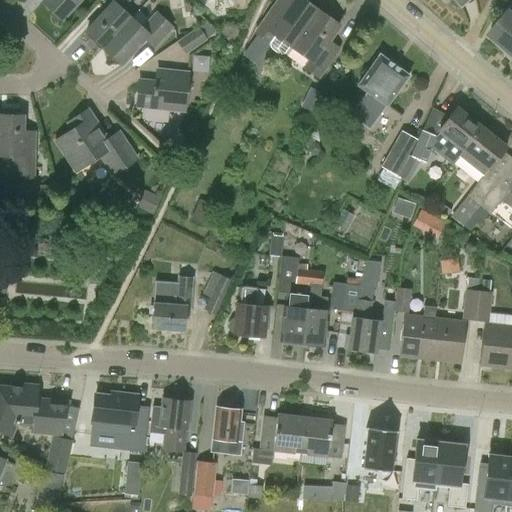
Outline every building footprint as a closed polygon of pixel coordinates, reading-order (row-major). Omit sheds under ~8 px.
[(44,0),(42,2),(62,20),(80,0),(44,0)] [(104,49),(132,19),(122,9),(130,1),(129,0),(117,0),(86,32),(104,49)] [(295,48),(321,11),(304,0),(295,0),(284,17),(273,10),(257,34),(270,42),(269,47),(271,49),(278,54),(281,55),(284,54),(286,55),(292,46),(295,48)] [(511,54),(511,8),(490,36),(511,54)] [(320,57),(341,25),(321,11),(295,48),(311,59),(306,66),(321,76),(330,63),(320,57)] [(155,48),(173,28),(159,14),(144,30),(132,19),(104,49),(121,65),(146,39),(155,48)] [(186,55),(207,41),(199,28),(177,42),(186,55)] [(350,114),(370,129),(410,76),(382,55),(359,85),(367,92),(350,114)] [(185,111),(188,74),(158,71),(157,84),(140,82),(137,107),(185,111)] [(303,106),(316,110),(323,91),(310,86),(303,106)] [(459,156),(464,150),(482,128),(457,108),(439,131),(435,136),(435,138),(436,138),(431,149),(452,165),(459,156)] [(113,175),(136,159),(119,133),(108,140),(88,110),(68,123),(73,130),(56,141),(76,171),(100,155),(113,175)] [(34,178),(35,152),(22,152),(23,116),(0,116),(0,156),(13,157),(13,178),(34,178)] [(488,170),(507,147),(482,128),(464,150),(459,156),(482,174),(487,169),(488,170)] [(398,176),(417,141),(401,132),(382,166),(398,176)] [(431,149),(436,138),(435,138),(423,132),(412,158),(425,164),(431,149)] [(467,197),(479,206),(496,185),(485,175),(467,197)] [(511,210),(511,187),(511,188),(506,193),(496,185),(479,206),(490,215),(501,201),(511,210)] [(144,192),(139,204),(155,211),(160,199),(144,192)] [(399,197),(394,211),(411,217),(416,203),(399,197)] [(429,214),(420,210),(412,225),(421,230),(429,214)] [(281,257),(283,237),(272,236),(270,256),(281,257)] [(378,322),(368,320),(370,304),(371,304),(372,291),(375,292),(378,264),(364,262),(357,288),(344,286),(341,310),(356,312),(355,319),(353,318),(351,336),(346,335),(344,350),(374,354),(378,322)] [(310,286),(312,271),(307,271),(308,266),(298,264),(295,284),(308,286),(310,286)] [(323,272),(312,271),(310,286),(322,288),(323,272)] [(220,275),(204,310),(217,316),(234,281),(220,275)] [(178,278),(178,282),(155,281),(152,330),(186,332),(188,311),(192,311),(194,279),(178,278)] [(322,288),(310,286),(308,286),(306,298),(308,298),(302,345),(323,347),(327,311),(325,310),(326,300),(320,299),(322,288)] [(237,319),(233,319),(232,319),(231,321),(229,323),(229,324),(228,326),(229,328),(229,331),(231,333),(232,333),(235,334),(235,336),(265,339),(269,307),(257,305),(258,289),(241,287),(239,304),(238,304),(237,319)] [(408,314),(411,290),(397,288),(394,312),(408,314)] [(463,319),(477,320),(480,293),(466,292),(463,319)] [(493,295),(480,293),(477,320),(489,322),(493,295)] [(281,342),(302,345),(308,298),(306,298),(289,295),(288,306),(285,305),(281,342)] [(423,306),(421,320),(406,318),(401,357),(430,361),(435,321),(434,321),(435,307),(423,306)] [(465,325),(435,321),(430,361),(461,364),(465,325)] [(511,369),(511,330),(486,327),(482,366),(511,369)] [(61,435),(67,403),(36,400),(37,391),(0,387),(0,431),(11,436),(17,422),(49,425),(48,434),(61,435)] [(133,426),(137,395),(119,393),(119,398),(94,395),(91,421),(133,426)] [(162,399),(161,407),(152,406),(149,432),(163,433),(161,450),(182,452),(187,402),(162,399)] [(219,408),(215,408),(209,452),(239,456),(243,425),(239,424),(241,411),(229,410),(229,407),(219,406),(219,408)] [(273,451),(300,454),(304,418),(277,415),(277,417),(263,416),(258,464),(272,465),(273,451)] [(331,423),(331,421),(304,418),(300,454),(341,458),(345,425),(331,423)] [(361,466),(361,468),(391,471),(392,470),(390,470),(394,432),(396,432),(396,431),(365,427),(365,429),(367,429),(363,467),(361,466)] [(64,473),(70,442),(53,439),(46,469),(64,473)] [(435,486),(440,443),(416,440),(414,459),(406,458),(401,498),(416,500),(417,488),(434,490),(435,486)] [(440,443),(435,486),(449,488),(447,506),(464,508),(467,484),(459,484),(464,446),(440,443)] [(178,494),(191,495),(195,453),(182,452),(178,494)] [(478,468),(472,511),(490,511),(492,504),(505,506),(511,457),(488,454),(486,469),(478,468)] [(212,497),(216,463),(196,461),(193,495),(212,497)] [(142,464),(128,462),(125,495),(138,496),(142,464)] [(56,511),(63,476),(41,472),(35,506),(56,511)] [(346,499),(346,483),(304,482),(304,499),(346,499)]
